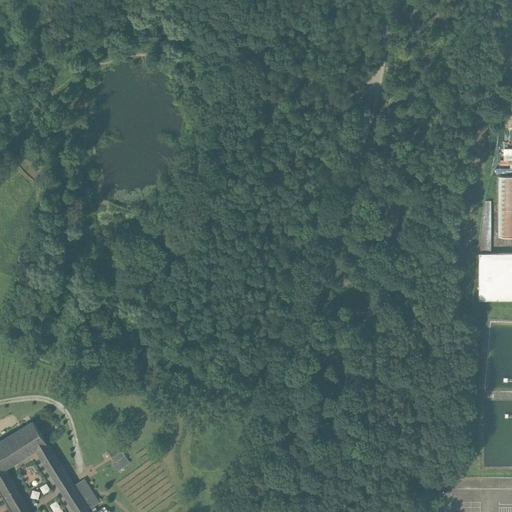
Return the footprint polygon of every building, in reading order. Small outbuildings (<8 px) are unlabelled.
[(511,175),(500,175),(500,236),(511,236),(511,175)] [(379,243),(394,245),(401,199),(386,197),(379,243)] [(485,201),(485,202),(483,212),(479,250),(491,250),(491,201),(485,201)] [(511,300),(511,253),(479,253),(479,300),(511,300)] [(100,503),(85,478),(73,485),(61,466),(33,422),(26,426),(0,441),(0,487),(14,511),(95,511),(94,511),(87,511),(89,511),(89,510),(100,503)] [(128,449),(124,443),(118,446),(117,445),(108,452),(114,461),(112,463),(117,471),(129,462),(123,453),(128,449)]
